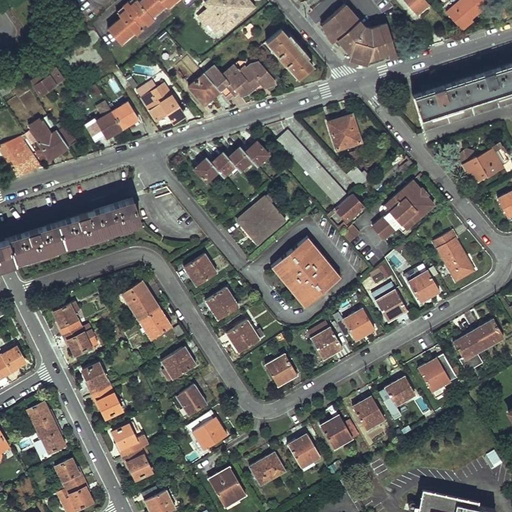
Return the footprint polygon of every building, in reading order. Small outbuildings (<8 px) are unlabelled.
[(125,18),(112,31),(127,47),(146,29),(144,27),(149,23),(151,25),(158,19),(156,16),(169,5),(171,7),(173,10),(184,0),(146,0),(143,3),(141,0),(138,0),(122,15),(125,18)] [(132,0),(120,12),(122,15),(138,0),(132,0)] [(209,0),(206,3),(210,8),(200,17),(207,24),(210,22),(217,30),(222,26),(227,21),(232,27),(239,20),(237,18),(245,11),(243,9),(248,4),(244,0),(209,0)] [(255,6),(250,0),(244,0),(248,4),(243,9),(245,11),(237,18),(239,20),(255,6)] [(407,0),(420,14),(431,3),(428,0),(407,0)] [(451,0),(444,6),(447,10),(458,0),(451,0)] [(487,0),(459,0),(447,10),(461,26),(472,17),(484,7),(486,10),(492,5),(487,0)] [(346,3),(322,23),(336,39),(338,37),(343,44),(348,40),(353,46),(351,52),(371,58),(388,52),(390,57),(398,55),(387,23),(372,28),(365,25),(346,3)] [(169,5),(156,16),(158,19),(171,7),(169,5)] [(472,17),(461,26),(464,29),(474,20),(472,17)] [(232,27),(227,21),(222,26),(227,31),(232,27)] [(270,38),(267,40),(300,77),(314,64),(281,28),(270,38)] [(101,41),(94,29),(86,34),(90,41),(61,57),(71,75),(82,68),(84,72),(103,61),(94,46),(101,41)] [(348,40),(343,44),(351,52),(353,46),(348,40)] [(258,48),(267,58),(271,54),(263,44),(260,47),(258,48)] [(182,81),(198,67),(187,55),(171,68),(182,81)] [(262,85),(264,87),(277,83),(275,79),(259,60),(251,64),(247,68),(246,66),(240,71),(235,65),(224,75),(215,65),(206,74),(219,89),(228,99),(238,91),(239,93),(245,88),(249,92),(254,87),(257,90),(262,85)] [(511,61),(413,93),(425,129),(511,100),(511,61)] [(31,76),(41,91),(63,77),(55,66),(41,74),(39,71),(31,76)] [(206,74),(191,86),(204,102),(219,89),(206,74)] [(0,87),(0,91),(2,95),(20,84),(15,77),(1,87),(0,87)] [(153,85),(140,93),(155,117),(166,110),(169,114),(174,121),(184,115),(164,83),(155,89),(153,85)] [(90,89),(95,98),(100,95),(95,86),(90,89)] [(87,127),(95,141),(106,134),(108,137),(123,128),(113,111),(107,101),(98,106),(105,116),(98,121),(96,118),(86,124),(87,127)] [(113,111),(123,128),(139,118),(129,101),(113,111)] [(166,110),(155,117),(158,121),(169,114),(166,110)] [(329,121),(337,148),(361,140),(352,114),(329,121)] [(41,116),(30,123),(32,127),(44,119),(41,116)] [(39,141),(51,159),(69,146),(69,145),(59,130),(58,128),(52,132),(44,119),(32,127),(40,140),(39,141)] [(67,125),(59,130),(69,145),(77,140),(67,125)] [(277,138),(326,191),(338,204),(349,194),(337,181),(289,128),(277,138)] [(1,144),(20,176),(41,165),(26,133),(1,144)] [(478,152),(464,161),(476,180),(490,171),(491,173),(506,164),(497,149),(505,144),(502,139),(494,144),(495,146),(480,154),(478,152)] [(254,159),(259,164),(272,153),(260,140),(247,151),(254,159)] [(461,165),(465,163),(464,161),(478,152),(475,146),(469,144),(465,146),(458,157),(461,165)] [(237,164),(242,170),(254,159),(247,151),(242,146),(230,157),(237,164)] [(219,169),(224,175),(237,164),(230,157),(225,151),(213,162),(219,169)] [(195,167),(207,180),(219,169),(213,162),(207,156),(195,167)] [(405,172),(415,163),(410,157),(400,166),(405,172)] [(348,172),(360,184),(371,174),(365,168),(362,171),(356,164),(348,172)] [(390,207),(391,209),(374,224),(385,236),(402,221),(404,223),(411,224),(435,202),(414,179),(390,200),(390,207)] [(511,189),(500,196),(509,212),(511,210),(511,189)] [(336,206),(347,219),(364,204),(352,191),(338,204),(336,206)] [(2,238),(10,262),(141,219),(133,196),(2,238)] [(238,221),(259,244),(286,221),(265,197),(238,221)] [(327,213),(342,231),(350,224),(346,220),(343,224),(334,214),(338,211),(334,207),(327,213)] [(342,231),(350,240),(360,231),(352,222),(350,224),(342,231)] [(433,239),(456,278),(471,270),(464,258),(468,255),(457,237),(458,236),(453,227),(433,239)] [(272,264),(305,304),(342,273),(308,235),(272,264)] [(0,265),(5,264),(10,262),(2,238),(0,239),(0,265)] [(193,272),(200,282),(218,270),(206,252),(185,266),(191,273),(193,272)] [(377,283),(389,274),(382,264),(369,273),(377,283)] [(408,279),(420,298),(431,291),(432,294),(441,290),(428,268),(408,279)] [(143,317),(160,305),(143,278),(122,292),(139,319),(143,317)] [(214,305),(221,316),(240,304),(228,286),(207,299),(211,306),(214,305)] [(376,298),(387,317),(399,310),(401,313),(408,309),(395,287),(376,298)] [(71,301),(56,308),(63,324),(61,325),(64,332),(82,323),(71,301)] [(160,305),(143,317),(150,328),(147,330),(152,337),(173,324),(160,305)] [(344,317),(356,336),(366,330),(368,332),(375,328),(363,307),(344,317)] [(492,317),(472,329),(483,349),(504,337),(492,317)] [(235,338),(242,348),(261,337),(249,319),(228,332),(233,340),(235,338)] [(82,323),(64,332),(67,338),(70,337),(77,351),(92,344),(86,331),(82,323)] [(312,336),(322,355),(334,348),(335,351),(343,346),(331,325),(312,336)] [(93,327),(86,331),(92,344),(99,341),(93,327)] [(452,340),(462,357),(459,358),(466,371),(482,362),(477,352),(483,349),(472,329),(452,340)] [(0,352),(0,361),(6,372),(12,368),(11,366),(26,357),(18,341),(0,352)] [(183,345),(161,359),(166,367),(169,365),(176,375),(197,362),(192,354),(190,356),(183,345)] [(266,363),(277,381),(289,375),(290,377),(298,373),(285,352),(266,363)] [(442,352),(417,367),(434,397),(447,390),(443,384),(456,376),(442,352)] [(101,362),(86,370),(93,385),(91,386),(94,393),(111,384),(101,362)] [(170,379),(176,375),(169,365),(166,367),(163,368),(170,379)] [(403,375),(384,386),(395,404),(404,399),(402,397),(413,391),(403,375)] [(182,406),(185,404),(191,412),(208,401),(196,382),(181,391),(175,395),(182,406)] [(111,384),(94,393),(98,399),(100,398),(107,413),(122,406),(111,384)] [(395,404),(384,386),(377,390),(393,417),(400,413),(395,404)] [(361,401),(354,405),(366,426),(378,420),(379,422),(386,418),(374,397),(363,403),(361,401)] [(29,408),(39,429),(56,420),(52,413),(51,414),(44,400),(29,408)] [(338,413),(318,424),(333,449),(359,434),(350,418),(343,422),(338,413)] [(214,416),(194,428),(199,436),(201,434),(208,445),(229,432),(224,425),(221,426),(214,416)] [(60,427),(56,420),(39,429),(49,450),(65,442),(58,428),(60,427)] [(369,432),(380,425),(379,422),(378,420),(366,426),(369,432)] [(123,453),(140,445),(149,440),(145,432),(136,436),(130,423),(116,430),(123,445),(120,447),(123,453)] [(297,437),(289,441),(301,462),(313,456),(314,459),(321,455),(309,434),(298,440),(297,437)] [(140,445),(123,453),(127,461),(129,460),(136,474),(151,466),(140,445)] [(275,450),(250,464),(261,483),(285,469),(275,450)] [(495,451),(487,456),(495,468),(503,463),(495,451)] [(305,469),(316,463),(314,459),(313,456),(301,462),(305,469)] [(72,457),(57,465),(67,486),(85,477),(81,470),(79,471),(72,457)] [(230,464),(209,476),(225,504),(246,492),(230,464)] [(61,494),(69,490),(71,494),(62,499),(68,511),(72,511),(79,509),(78,507),(93,499),(86,485),(88,484),(85,477),(67,486),(59,489),(61,494)] [(165,483),(143,494),(149,505),(155,502),(159,511),(160,511),(176,504),(165,483)] [(497,511),(498,511),(442,498),(443,494),(429,492),(424,511),(497,511)]
